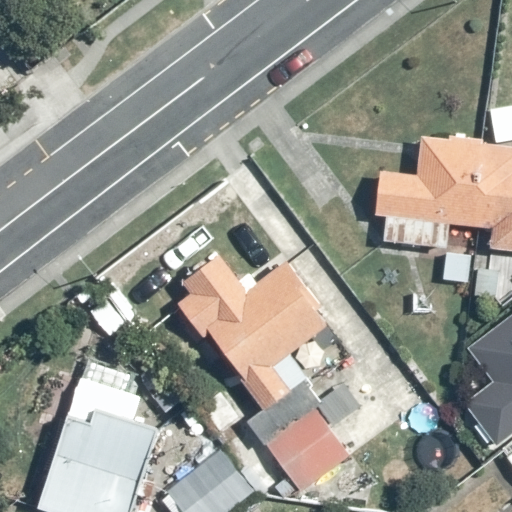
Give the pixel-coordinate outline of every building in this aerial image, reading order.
[(374,170),(370,213),(382,215),(379,242),(443,248),(441,276),(488,281),(491,251),(511,253),(511,142),(416,134),(412,174),(374,170)] [(224,252),(166,295),(309,489),(357,454),(304,384),(352,349),(284,257),(248,284),(224,252)] [(147,375),(81,354),(32,508),(42,511),(126,511),(153,430),(132,424),(147,375)] [(511,438),(498,449),(511,466),(511,438)] [(180,510),(178,511),(222,511),(251,488),(216,448),(165,492),(180,510)]
